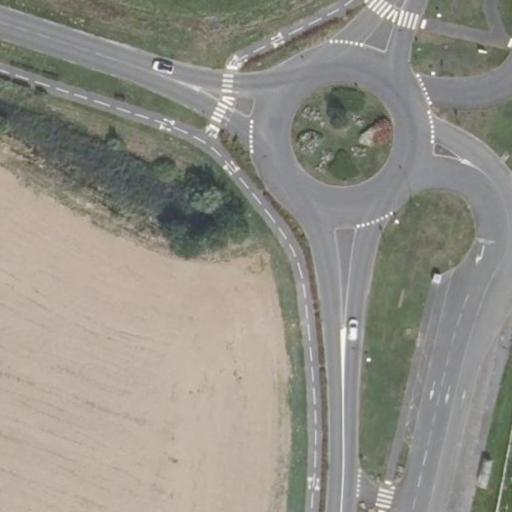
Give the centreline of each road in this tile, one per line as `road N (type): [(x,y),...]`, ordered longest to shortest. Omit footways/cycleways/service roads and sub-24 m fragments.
road 1 (unclassified): [(306,197),(343,353)]
road 2 (unclassified): [(343,353),(379,198)]
road 3 (unclassified): [(343,353),(340,511)]
road 4 (tertiary): [(136,67),(271,143)]
road 5 (tertiary): [(288,87),(136,67)]
road 6 (tertiary): [(136,67),(0,22)]
road 7 (tertiary): [(379,198),(396,186),(416,148),(409,102),(394,81)]
